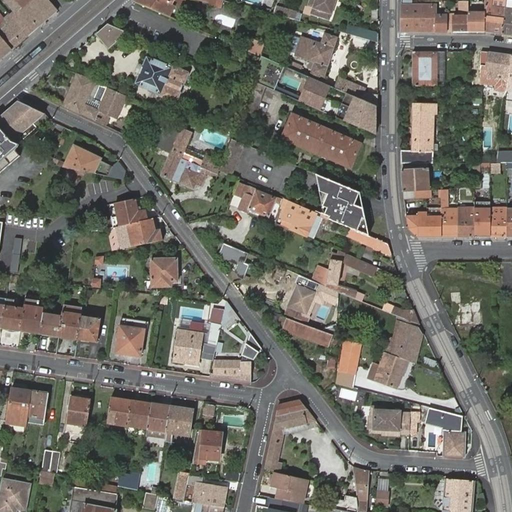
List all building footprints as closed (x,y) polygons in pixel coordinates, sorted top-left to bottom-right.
[(3,0),(15,12),(10,16),(14,20),(28,36),(39,27),(14,0),(3,0)] [(49,0),(14,0),(39,27),(58,10),(49,0)] [(134,0),(134,1),(167,16),(172,6),(178,9),(182,0),(193,0),(212,5),(214,0),(134,0)] [(315,0),(312,9),(310,14),(329,22),(335,0),(315,0)] [(483,0),(484,2),(484,13),(483,33),(501,35),(504,9),(492,7),(492,0),(483,0)] [(468,2),(458,2),(458,15),(458,18),(453,18),(453,20),(447,20),(447,33),(467,33),(467,13),(468,2)] [(296,12),(275,7),(272,14),(294,20),(296,12)] [(438,7),(400,7),(400,33),(447,33),(447,20),(439,19),(438,7)] [(214,23),(237,28),(240,13),(217,9),(214,23)] [(511,9),(504,9),(501,35),(511,36),(511,9)] [(484,13),(467,13),(467,33),(483,33),(484,13)] [(28,36),(14,20),(9,25),(0,14),(0,36),(11,50),(28,36)] [(107,25),(95,34),(102,41),(116,29),(107,25)] [(347,34),(377,43),(377,34),(349,27),(347,34)] [(116,29),(102,41),(109,49),(126,33),(116,29)] [(311,73),(309,79),(310,80),(318,83),(320,79),(323,80),(336,39),(323,35),(320,45),(300,39),(299,42),(303,44),(299,58),(295,56),(294,59),(310,64),(308,71),(311,73)] [(0,60),(11,50),(0,36),(0,60)] [(243,51),(260,59),(264,44),(248,37),(243,51)] [(299,42),(295,56),(299,58),(303,44),(299,42)] [(444,53),(412,52),(412,87),(444,86),(444,53)] [(475,85),(479,85),(479,80),(480,52),(472,52),(471,82),(475,82),(475,85)] [(480,52),(479,80),(492,81),(492,76),(503,77),(502,82),(503,82),(503,86),(507,87),(510,57),(480,52)] [(58,67),(77,75),(78,71),(78,70),(78,68),(77,64),(76,61),(75,59),(72,55),(58,67)] [(158,98),(175,104),(176,103),(180,94),(182,95),(186,93),(189,87),(188,84),(185,82),(189,73),(188,71),(168,63),(166,63),(165,65),(147,57),(142,68),(137,66),(135,71),(140,73),(136,85),(159,94),(158,98)] [(284,69),(260,59),(251,85),(265,91),(375,135),(375,108),(345,95),(341,107),(323,99),(328,88),(318,83),(310,80),(301,99),(299,100),(278,91),(276,89),(284,69)] [(85,104),(94,83),(77,75),(63,106),(104,126),(109,115),(117,119),(127,96),(108,88),(99,110),(85,104)] [(345,95),(375,108),(378,109),(378,98),(364,93),(365,90),(337,79),(333,90),(345,95)] [(251,85),(240,113),(255,119),(265,91),(251,85)] [(29,135),(50,118),(45,115),(18,102),(0,117),(0,128),(12,142),(17,144),(20,145),(21,141),(16,140),(25,132),(29,135)] [(428,165),(434,165),(434,115),(437,115),(437,105),(413,104),(412,151),(401,151),(401,165),(428,165)] [(282,140),(350,168),(359,144),(291,117),(282,140)] [(170,155),(180,131),(171,127),(165,140),(160,138),(155,149),(170,155)] [(12,142),(0,128),(0,172),(19,157),(14,152),(17,144),(12,142)] [(200,168),(205,158),(205,157),(185,148),(190,134),(180,129),(170,155),(200,168)] [(230,140),(218,172),(231,178),(243,146),(230,140)] [(506,164),(511,163),(511,141),(510,141),(509,159),(499,159),(498,164),(506,164)] [(63,169),(86,173),(103,177),(107,166),(99,163),(100,160),(70,148),(62,168),(63,169)] [(218,172),(221,165),(205,158),(200,168),(170,155),(161,176),(193,190),(195,185),(201,187),(205,177),(204,177),(205,175),(216,179),(218,172)] [(429,192),(428,165),(401,165),(403,193),(429,192)] [(77,186),(86,173),(63,169),(60,182),(77,186)] [(360,194),(315,175),(316,180),(319,192),(327,195),(323,207),(326,209),(324,215),(329,218),(328,220),(371,238),(364,210),(355,206),(358,198),(360,194)] [(280,205),(281,201),(275,199),(274,200),(256,193),(257,191),(248,188),(248,189),(239,186),(236,196),(242,199),(238,210),(248,214),(249,211),(268,218),(273,203),(280,205)] [(429,192),(403,193),(404,201),(431,199),(431,191),(429,192)] [(138,211),(136,199),(115,204),(119,226),(126,224),(148,219),(146,210),(138,211)] [(441,217),(441,239),(458,239),(457,210),(449,211),(449,202),(448,202),(448,199),(441,199),(441,217)] [(474,208),(473,238),(491,239),(491,209),(491,201),(474,201),(474,208)] [(280,227),(305,237),(314,215),(289,204),(280,227)] [(457,210),(458,239),(473,238),(474,208),(457,208),(457,210)] [(491,209),(491,239),(506,239),(506,209),(491,209)] [(417,239),(441,239),(441,217),(427,217),(427,213),(416,213),(416,217),(406,218),(408,231),(417,239)] [(162,240),(160,230),(155,231),(153,218),(148,219),(126,224),(119,226),(116,227),(120,248),(162,240)] [(17,236),(13,252),(20,254),(24,238),(17,236)] [(385,253),(380,241),(376,240),(373,248),(385,253)] [(392,256),(387,245),(380,241),(385,253),(392,256)] [(346,258),(332,252),(328,269),(325,286),(340,292),(355,299),(357,293),(344,288),(348,264),(345,263),(346,258)] [(103,265),(105,256),(97,257),(96,264),(103,265)] [(165,283),(172,283),(178,283),(177,260),(151,261),(153,289),(165,288),(165,283)] [(325,286),(328,269),(318,265),(315,272),(319,274),(316,282),(322,285),(325,286)] [(91,288),(99,289),(100,282),(92,281),(91,288)] [(297,285),(286,314),(304,321),(316,293),(297,285)] [(339,300),(340,292),(325,286),(322,285),(321,288),(324,289),(323,294),(339,300)] [(24,310),(21,332),(40,335),(42,315),(43,308),(39,308),(40,298),(26,296),(24,310)] [(480,326),(481,299),(449,298),(449,325),(480,326)] [(6,299),(2,329),(21,332),(24,310),(15,308),(16,301),(6,299)] [(221,327),(237,316),(227,301),(222,326),(221,327)] [(418,325),(420,326),(414,311),(413,311),(404,311),(397,309),(387,304),(383,310),(398,317),(403,318),(418,325)] [(271,313),(267,322),(276,325),(279,317),(279,315),(271,313)] [(61,318),(59,338),(77,340),(80,317),(62,314),(61,318)] [(42,315),(40,335),(59,338),(61,318),(42,315)] [(80,317),(77,340),(96,343),(100,320),(80,317)] [(122,317),(120,326),(145,329),(149,330),(150,322),(122,317)] [(330,334),(279,317),(276,325),(283,327),(281,331),(305,339),(307,335),(327,342),(330,334)] [(394,352),(403,318),(398,317),(390,351),(394,352)] [(417,329),(418,325),(403,318),(394,352),(390,351),(387,351),(386,354),(408,362),(414,364),(423,335),(419,329),(417,329)] [(207,344),(217,346),(218,342),(221,327),(222,326),(212,324),(207,344)] [(120,326),(116,353),(140,357),(145,329),(120,326)] [(186,357),(199,359),(203,331),(179,327),(173,359),(186,360),(186,357)] [(251,383),(251,361),(253,362),(260,350),(249,335),(242,362),(215,361),(213,373),(210,373),(209,377),(250,383),(251,383)] [(325,346),(327,342),(307,335),(305,339),(325,346)] [(331,353),(339,354),(341,342),(338,341),(334,340),(331,353)] [(343,343),(339,374),(357,376),(360,346),(355,345),(343,343)] [(408,362),(386,354),(385,354),(380,370),(371,367),(366,380),(396,391),(401,379),(402,379),(408,362)] [(444,375),(438,363),(425,359),(422,367),(444,375)] [(28,417),(32,391),(12,388),(7,423),(26,426),(28,417)] [(48,394),(32,391),(28,417),(44,420),(48,394)] [(87,427),(91,400),(71,397),(67,424),(87,427)] [(131,401),(111,398),(107,422),(128,425),(131,401)] [(277,403),(263,468),(274,470),(276,461),(270,459),(282,430),(287,429),(315,421),(299,399),(277,403)] [(151,404),(131,401),(128,425),(147,428),(151,404)] [(216,404),(206,403),(205,412),(207,413),(207,415),(214,416),(216,404)] [(167,431),(170,407),(151,404),(147,428),(167,431)] [(193,411),(170,407),(167,431),(182,433),(182,439),(189,440),(193,411)] [(409,423),(410,413),(400,413),(400,411),(385,410),(385,407),(374,407),(373,416),(370,416),(368,416),(368,429),(373,430),(382,430),(382,433),(382,435),(386,435),(386,433),(390,433),(390,435),(399,436),(399,434),(409,434),(409,423)] [(419,409),(410,408),(410,413),(409,423),(418,424),(419,409)] [(442,457),(464,458),(465,426),(444,425),(442,457)] [(148,435),(167,439),(168,432),(150,428),(148,435)] [(282,430),(270,459),(276,461),(279,461),(287,429),(282,430)] [(223,434),(198,430),(192,460),(201,461),(201,456),(219,459),(223,434)] [(50,472),(53,451),(46,450),(42,471),(50,472)] [(60,453),(53,451),(50,472),(57,474),(60,453)] [(366,470),(351,465),(356,495),(356,497),(358,511),(367,511),(370,470),(366,470)] [(189,474),(190,473),(180,471),(175,497),(184,499),(186,491),(187,483),(189,474)] [(239,482),(241,473),(227,471),(225,480),(239,482)] [(271,486),(278,487),(281,487),(279,499),(294,501),(302,503),(307,479),(274,471),(271,486)] [(52,486),(54,475),(43,472),(43,474),(41,473),(40,477),(42,478),(41,484),(52,486)] [(132,476),(120,474),(118,486),(138,490),(140,474),(132,473),(132,476)] [(387,474),(377,473),(376,501),(387,502),(388,480),(387,479),(387,474)] [(204,477),(189,474),(187,483),(197,485),(203,486),(200,503),(203,503),(223,507),(227,488),(203,484),(204,477)] [(90,480),(78,478),(77,488),(75,487),(70,511),(116,511),(119,495),(116,495),(102,492),(89,490),(90,480)] [(442,511),(473,511),(476,481),(446,478),(442,511)] [(26,510),(30,484),(3,479),(0,494),(0,510),(7,511),(15,511),(16,508),(26,510)] [(102,492),(116,495),(117,486),(103,483),(102,492)] [(186,491),(196,492),(197,485),(187,483),(186,491)] [(203,486),(197,485),(195,501),(200,503),(203,486)] [(159,494),(146,491),(142,509),(154,511),(155,511),(156,509),(159,494)] [(358,511),(356,497),(346,494),(343,504),(339,503),(337,510),(351,511),(358,511)] [(279,499),(276,499),(269,498),(266,511),(307,511),(309,504),(302,503),(294,501),(279,499)] [(210,511),(222,511),(223,507),(203,503),(202,511),(210,511)]
